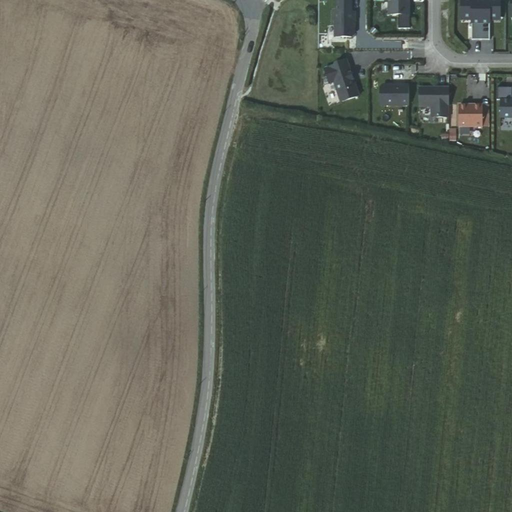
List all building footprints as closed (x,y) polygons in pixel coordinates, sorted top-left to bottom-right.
[(357,42),(358,9),(352,5),(352,0),(337,0),(337,8),(331,8),(331,41),(357,42)] [(389,0),(389,17),(411,17),(412,0),(389,0)] [(494,40),(493,23),(503,23),(502,0),(459,0),(459,23),(467,24),(467,39),(494,40)] [(329,108),(362,97),(349,57),(331,61),(334,72),(319,77),(329,108)] [(378,82),(378,85),(380,109),(410,108),(413,82),(403,80),(402,76),(391,75),(391,82),(378,82)] [(431,109),(431,121),(450,122),(450,85),(416,86),(418,110),(431,109)] [(498,120),(511,119),(511,95),(498,96),(498,120)] [(458,129),(485,131),(486,103),(458,103),(458,129)]
